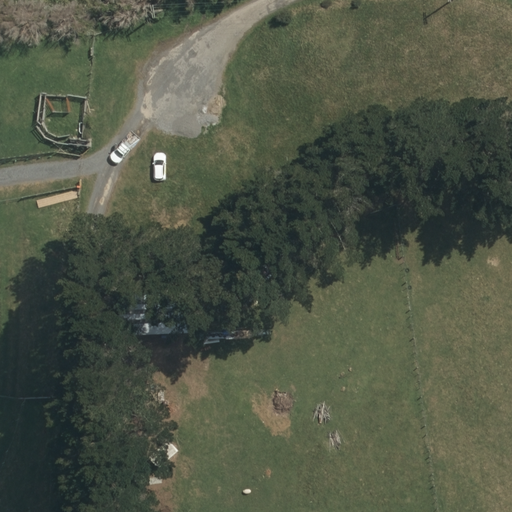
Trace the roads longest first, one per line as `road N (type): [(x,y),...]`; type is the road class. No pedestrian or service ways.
road 1 (unknown): [(165,106),(91,227),(80,263),(82,511)]
road 2 (unclassified): [(165,106),(198,46),(265,0)]
